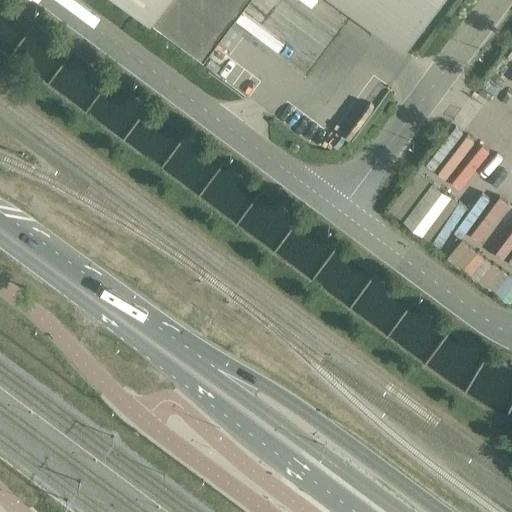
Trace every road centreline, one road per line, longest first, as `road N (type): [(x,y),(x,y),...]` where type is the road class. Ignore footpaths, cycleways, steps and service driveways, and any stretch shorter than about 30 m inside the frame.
road 1 (secondary): [(441,511),(295,403),(30,239)]
road 2 (secondary): [(397,511),(30,239)]
road 3 (secondary): [(0,239),(353,511)]
road 4 (unclassified): [(340,211),(57,0)]
road 5 (unclassified): [(497,0),(340,211)]
road 6 (unclassified): [(511,331),(340,211)]
